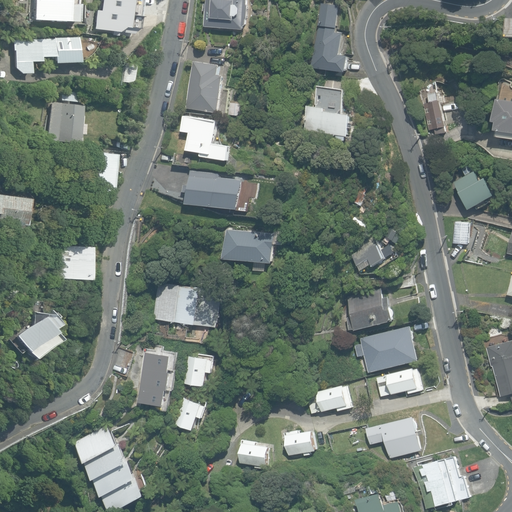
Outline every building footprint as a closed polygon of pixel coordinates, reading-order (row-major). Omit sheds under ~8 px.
[(74,22),(74,0),(33,0),(32,20),(74,22)] [(208,0),(206,26),(245,30),(245,27),(248,25),(248,20),(250,19),(251,7),(250,5),(249,0),(208,0)] [(313,67),(349,72),(351,56),(344,55),(344,53),(342,52),(344,34),(337,33),(341,6),(321,3),(313,67)] [(76,62),(75,37),(11,39),(11,50),(13,50),(14,68),(19,73),(29,73),(29,62),(39,62),(39,57),(51,56),(51,63),(76,62)] [(188,108),(220,112),(226,75),(220,75),(221,65),(195,61),(188,108)] [(122,82),(132,83),(135,65),(124,63),(122,82)] [(348,91),(346,91),(347,81),(326,78),(325,88),(319,87),(317,107),(309,106),(305,130),(338,135),(337,139),(347,141),(347,137),(349,137),(352,115),(345,114),(348,91)] [(59,100),(76,102),(77,93),(60,91),(59,100)] [(440,101),(438,92),(429,94),(431,103),(425,104),(430,130),(436,129),(437,135),(447,133),(446,127),(447,127),(442,101),(440,101)] [(45,139),(76,144),(78,134),(81,134),(83,124),(78,124),(81,107),(50,102),(45,139)] [(495,136),(511,138),(511,103),(499,102),(495,136)] [(229,114),(242,116),(243,104),(231,103),(229,114)] [(204,156),(232,161),(234,146),(216,143),(220,121),(187,116),(184,132),(192,133),(189,150),(205,152),(204,156)] [(105,146),(123,149),(124,140),(106,138),(105,146)] [(109,194),(113,154),(94,152),(92,168),(95,168),(92,192),(109,194)] [(175,165),(193,167),(194,156),(176,153),(175,165)] [(457,182),(471,209),(499,196),(490,179),(485,181),(479,171),(457,182)] [(188,203),(231,208),(234,179),(191,174),(188,203)] [(355,201),(362,205),(367,193),(360,190),(355,201)] [(0,224),(20,227),(21,218),(24,198),(0,194),(0,224)] [(89,216),(105,217),(107,201),(91,200),(89,216)] [(455,243),(470,244),(472,223),(456,222),(455,243)] [(384,234),(395,241),(400,232),(389,226),(384,234)] [(227,259),(276,263),(278,234),(230,230),(227,259)] [(374,263),(376,266),(389,258),(373,234),(357,245),(360,250),(353,255),(361,266),(367,261),(370,266),(374,263)] [(47,246),(48,277),(81,277),(81,245),(47,246)] [(394,279),(397,289),(416,285),(414,275),(394,279)] [(154,319),(215,327),(217,315),(221,291),(159,282),(155,315),(154,319)] [(357,328),(357,330),(396,321),(395,316),(390,297),(385,298),(382,288),(349,297),(354,315),(354,316),(350,317),(352,329),(357,328)] [(29,357),(55,337),(48,328),(55,323),(48,313),(37,311),(38,301),(30,301),(28,322),(12,334),(29,357)] [(370,371),(370,373),(387,368),(405,364),(420,360),(411,326),(362,338),(363,343),(357,345),(360,356),(366,355),(370,371)] [(509,395),(511,402),(511,401),(511,341),(488,347),(493,366),(495,365),(503,396),(509,395)] [(138,353),(123,348),(115,372),(130,377),(138,353)] [(186,384),(207,387),(209,372),(213,373),(215,360),(190,356),(188,370),(186,370),(185,377),(187,377),(186,384)] [(378,377),(383,396),(409,390),(410,394),(424,390),(419,369),(415,369),(415,368),(378,377)] [(308,394),(313,414),(339,407),(340,411),(355,407),(349,386),(346,387),(345,385),(308,394)] [(177,423),(197,430),(202,416),(206,418),(210,405),(187,397),(182,411),(179,410),(177,416),(179,417),(177,423)] [(387,440),(391,458),(424,450),(416,417),(369,428),(372,444),(387,440)] [(78,442),(115,511),(117,511),(149,495),(111,425),(78,442)] [(289,436),(291,454),(318,450),(315,430),(301,432),(300,430),(288,432),(289,436)] [(242,462),(269,466),(272,445),(258,443),(258,441),(246,439),(245,445),(242,462)] [(415,467),(427,509),(453,502),(471,497),(466,477),(462,478),(457,457),(442,461),(442,460),(415,467)] [(404,511),(402,501),(387,504),(384,493),(359,499),(362,511),(359,511),(404,511)]
